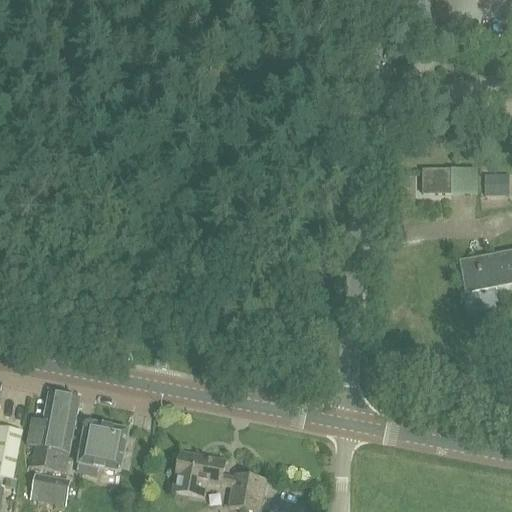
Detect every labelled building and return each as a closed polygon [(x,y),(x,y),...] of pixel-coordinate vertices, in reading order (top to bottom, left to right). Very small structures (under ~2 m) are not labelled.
[(459,43),(446,60),(457,69),(470,52),(459,43)] [(441,85),(453,70),(440,59),(428,74),(441,85)] [(450,161),(455,167),(460,163),(455,157),(450,161)] [(423,172),(423,196),(451,196),(476,196),(476,172),(451,172),(423,172)] [(486,177),(486,199),(509,199),(509,178),(486,177)] [(511,254),(461,264),(467,294),(511,285),(511,254)] [(80,403),(49,397),(44,424),(33,421),(28,446),(34,447),(30,470),(65,477),(68,461),(80,403)] [(130,432),(87,424),(77,476),(96,480),(98,469),(122,474),(130,432)] [(0,479),(13,482),(22,433),(0,428),(0,479)] [(228,508),(246,511),(259,511),(262,499),(265,500),(268,483),(224,474),(225,466),(182,457),(178,456),(171,495),(205,502),(208,485),(231,490),(228,508)] [(31,502),(66,509),(71,483),(35,477),(31,502)] [(15,483),(7,482),(5,490),(13,491),(15,483)]
